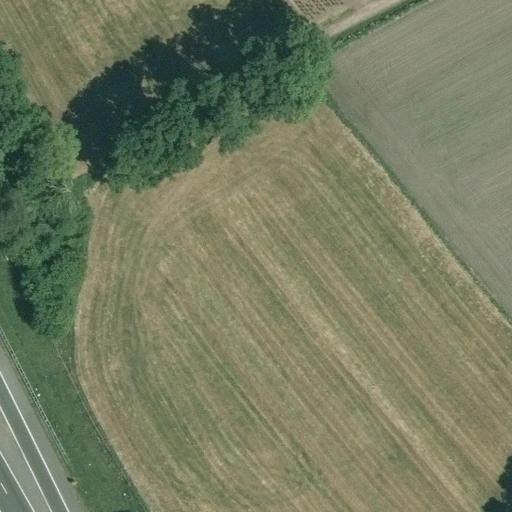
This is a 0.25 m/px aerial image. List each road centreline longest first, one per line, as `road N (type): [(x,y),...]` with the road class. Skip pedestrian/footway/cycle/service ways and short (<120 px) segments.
road 1 (unclassified): [(55,173),(390,0)]
road 2 (motorway): [(59,511),(0,387)]
